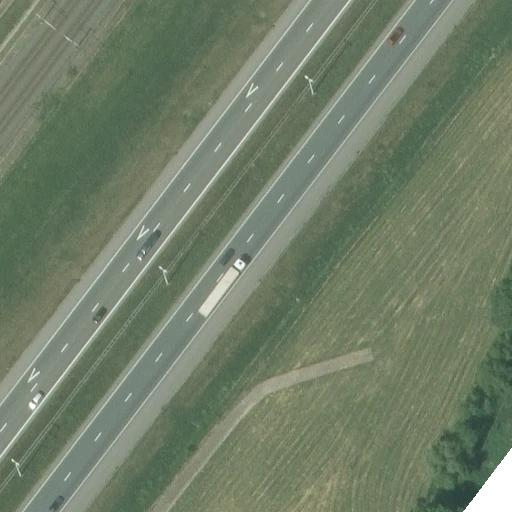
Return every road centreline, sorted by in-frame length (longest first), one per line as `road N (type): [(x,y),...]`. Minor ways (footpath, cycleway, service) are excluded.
road 1 (motorway): [(50,511),(442,0)]
road 2 (motorway): [(335,0),(0,436)]
